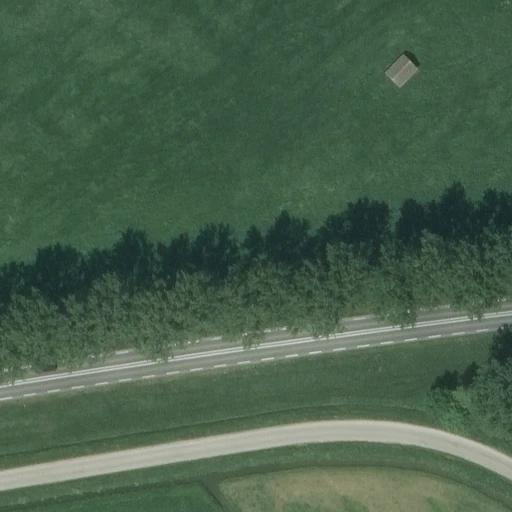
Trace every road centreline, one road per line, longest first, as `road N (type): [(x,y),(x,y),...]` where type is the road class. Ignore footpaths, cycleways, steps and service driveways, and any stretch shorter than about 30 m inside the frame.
road 1 (unclassified): [(0,481),(337,435),(431,451),(511,479)]
road 2 (primary): [(511,308),(346,326),(0,384)]
